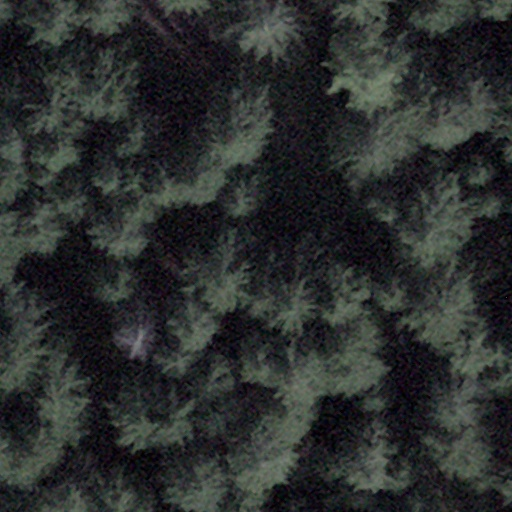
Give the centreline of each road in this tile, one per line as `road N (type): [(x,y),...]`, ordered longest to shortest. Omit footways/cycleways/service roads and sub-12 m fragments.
road 1 (track): [(433,511),(385,266),(296,129),(159,0)]
road 2 (track): [(189,28),(383,129),(454,199),(488,251),(511,257)]
